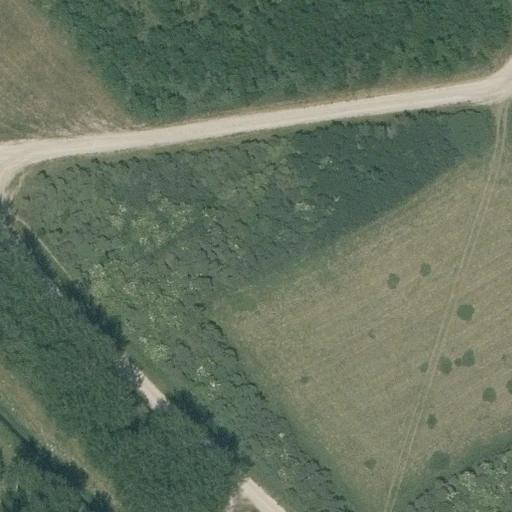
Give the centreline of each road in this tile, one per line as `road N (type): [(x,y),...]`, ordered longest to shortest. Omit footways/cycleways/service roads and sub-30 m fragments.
road 1 (track): [(0,160),(511,83)]
road 2 (track): [(0,228),(266,511)]
